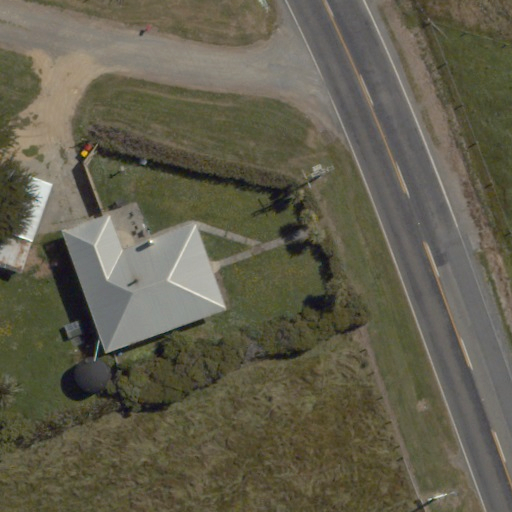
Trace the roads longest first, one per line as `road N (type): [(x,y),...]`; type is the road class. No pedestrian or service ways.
road 1 (primary): [(511,496),(346,45)]
road 2 (residential): [(0,21),(165,60),(255,70),(346,45)]
